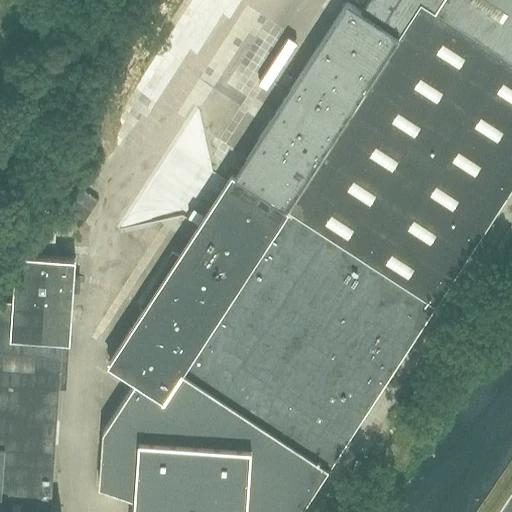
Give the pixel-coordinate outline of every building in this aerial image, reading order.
[(69,10),(68,0),(55,0),(56,11),(69,10)] [(233,172),(199,225),(108,361),(125,373),(135,379),(103,429),(99,484),(135,497),(134,511),(298,511),(311,493),(312,493),(313,492),(312,491),(328,467),(329,467),(329,466),(331,467),(332,466),(330,465),(330,464),(345,440),(346,440),(347,439),(346,438),(363,412),(364,413),(365,411),(365,410),(381,386),(382,386),(383,384),(382,384),(398,359),(399,359),(400,358),(399,357),(416,332),(417,333),(418,330),(417,330),(433,305),(434,305),(487,225),(511,186),(511,0),(368,0),(361,10),(348,2),(235,175),(234,174),(234,173),(233,172)] [(7,140),(3,158),(21,162),(25,144),(7,140)] [(81,188),(68,208),(86,219),(98,199),(81,188)] [(37,203),(35,244),(56,245),(58,205),(37,203)] [(0,300),(0,511),(48,511),(61,339),(69,340),(75,258),(16,254),(13,302),(0,300)]
